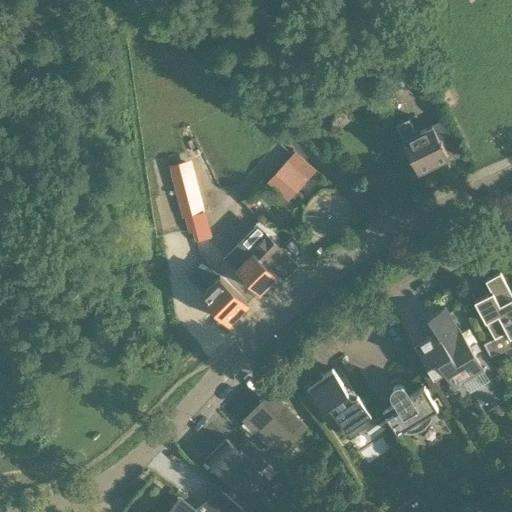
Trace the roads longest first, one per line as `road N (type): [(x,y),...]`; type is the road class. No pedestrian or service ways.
road 1 (residential): [(2,511),(105,483),(290,311),(388,233),(511,179)]
road 2 (residential): [(511,238),(442,263),(376,322)]
